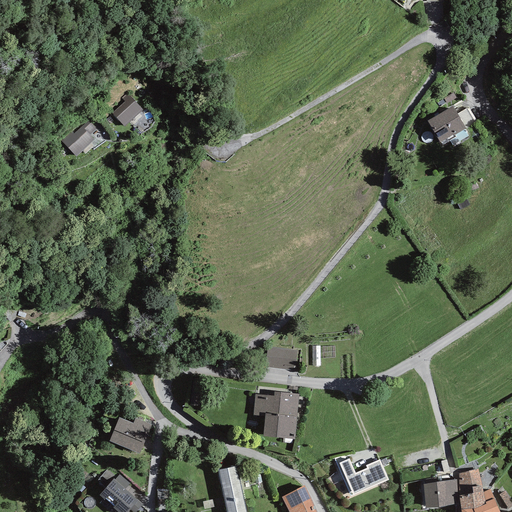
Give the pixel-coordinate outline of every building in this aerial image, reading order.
[(125,101),(112,113),(124,127),(143,110),(127,93),(122,98),(125,101)] [(444,98),(447,103),(455,98),(452,93),(444,98)] [(453,106),(427,121),(440,143),(466,129),(457,114),(453,106)] [(457,114),(466,129),(477,122),(468,107),(457,114)] [(61,140),(76,157),(94,140),(90,135),(96,130),(88,121),(73,134),(71,132),(61,140)] [(297,350),(268,346),(266,366),(294,370),(297,350)] [(320,366),(320,346),(312,346),(313,366),(320,366)] [(192,382),(191,404),(198,405),(200,382),(192,382)] [(263,437),(294,440),(299,394),(274,392),(274,396),(255,394),(253,415),(265,416),(263,437)] [(109,441),(140,454),(152,424),(135,418),(133,424),(119,418),(109,441)] [(389,480),(380,459),(365,465),(367,468),(355,473),(349,459),(339,463),(353,496),(389,480)] [(246,511),(236,466),(218,470),(226,511),(246,511)] [(98,480),(106,487),(113,479),(114,480),(117,477),(107,469),(98,480)] [(483,492),(478,469),(469,471),(459,473),(459,496),(461,509),(473,509),(485,504),(483,492)] [(117,477),(114,480),(125,489),(130,483),(119,474),(117,477)] [(117,511),(128,511),(130,510),(133,511),(135,511),(143,504),(125,489),(114,480),(113,479),(106,487),(99,496),(117,511)] [(457,479),(423,484),(425,508),(457,504),(457,479)] [(317,511),(305,485),(282,497),(288,511),(317,511)] [(499,511),(490,489),(483,492),(485,504),(473,509),(461,509),(461,511),(499,511)] [(157,490),(158,511),(164,511),(170,511),(169,490),(157,490)] [(511,506),(511,500),(506,491),(499,495),(508,509),(511,506)]
